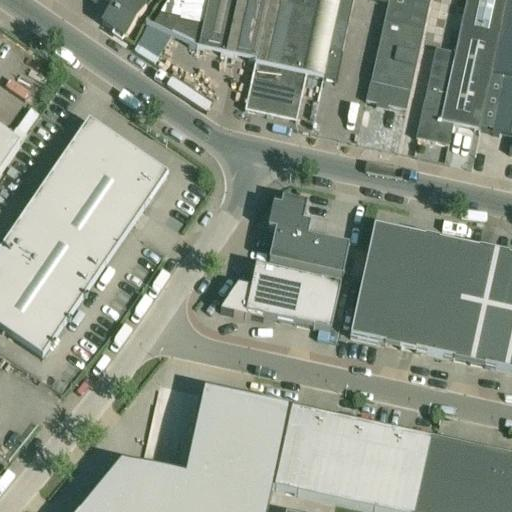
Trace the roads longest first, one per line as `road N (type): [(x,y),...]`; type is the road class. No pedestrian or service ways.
road 1 (unclassified): [(153,327),(191,349),(511,420)]
road 2 (unclassified): [(260,156),(203,134),(6,0)]
road 3 (unclassified): [(511,208),(260,156)]
road 4 (unclassified): [(3,511),(153,327)]
road 5 (unclassified): [(153,327),(230,216),(260,156)]
